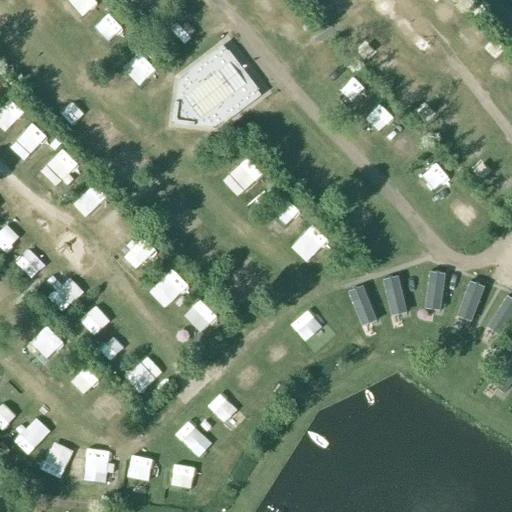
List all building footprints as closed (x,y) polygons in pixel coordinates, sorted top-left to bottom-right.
[(68,0),(79,11),(91,0),(68,0)] [(96,24),(111,40),(125,26),(110,11),(96,24)] [(217,130),(262,96),(223,46),(179,79),(172,125),(217,130)] [(19,137),(35,152),(49,137),(33,122),(19,137)] [(64,181),(80,164),(63,148),(47,164),(64,181)] [(146,213),(164,197),(150,180),(132,196),(146,213)] [(310,188),(327,203),(333,196),(316,181),(310,188)] [(275,209),(290,231),(306,220),(291,198),(275,209)] [(183,292),(189,285),(174,270),(167,277),(183,292)] [(429,272),(427,309),(444,310),(446,273),(429,272)] [(401,276),(385,279),(391,316),(407,313),(401,276)] [(473,322),(486,287),(471,282),(458,316),(473,322)] [(361,326),(377,321),(365,286),(349,291),(361,326)] [(202,331),(218,314),(200,296),(184,312),(202,331)] [(488,328),(502,337),(511,320),(511,298),(508,296),(488,328)] [(80,318),(94,334),(112,320),(98,303),(80,318)] [(31,343),(48,361),(65,344),(49,326),(31,343)] [(511,359),(493,385),(505,394),(511,385),(511,359)] [(243,391),(261,382),(253,365),(234,375),(243,391)] [(221,394),(209,411),(223,421),(235,404),(221,394)] [(73,448),(69,479),(93,483),(98,451),(73,448)] [(123,456),(125,477),(149,475),(147,453),(123,456)]
